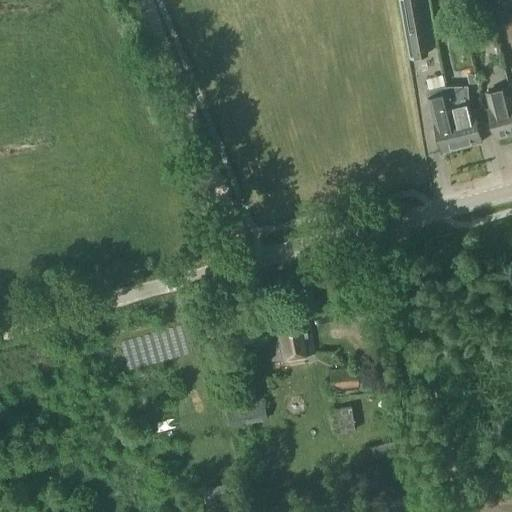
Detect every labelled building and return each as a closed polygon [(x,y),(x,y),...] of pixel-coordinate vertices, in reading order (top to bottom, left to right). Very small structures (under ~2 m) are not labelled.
[(416,0),(397,0),(408,59),(426,56),(416,0)] [(509,67),(505,40),(495,42),(499,69),(509,67)] [(467,86),(446,87),(461,147),(482,141),(474,109),(467,111),(467,86)] [(461,147),(446,87),(426,92),(441,152),(461,147)] [(509,87),(485,93),(496,138),(511,133),(511,100),(509,87)] [(263,322),(270,360),(314,352),(307,313),(263,322)] [(377,384),(374,365),(354,367),(357,387),(377,384)] [(354,367),(328,371),(330,390),(357,387),(354,367)] [(225,406),(229,427),(266,420),(262,399),(225,406)] [(336,415),(339,434),(353,431),(350,408),(330,410),(331,416),(336,415)] [(391,480),(401,478),(401,472),(394,440),(381,443),(374,445),(368,447),(371,457),(377,457),(384,456),(389,475),(391,480)]
